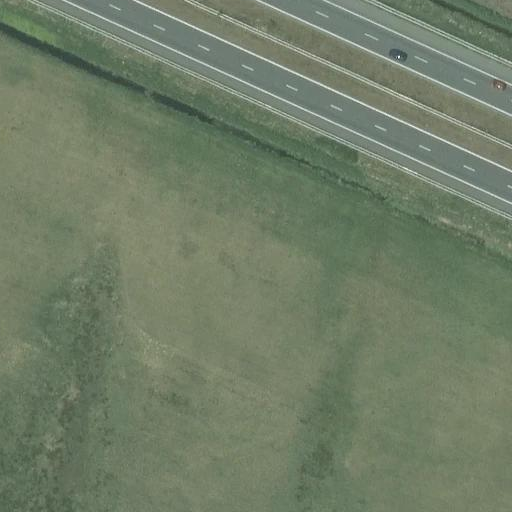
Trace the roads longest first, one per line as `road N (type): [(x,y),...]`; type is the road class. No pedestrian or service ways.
road 1 (motorway): [(123,0),(511,175)]
road 2 (motorway): [(511,92),(307,0)]
